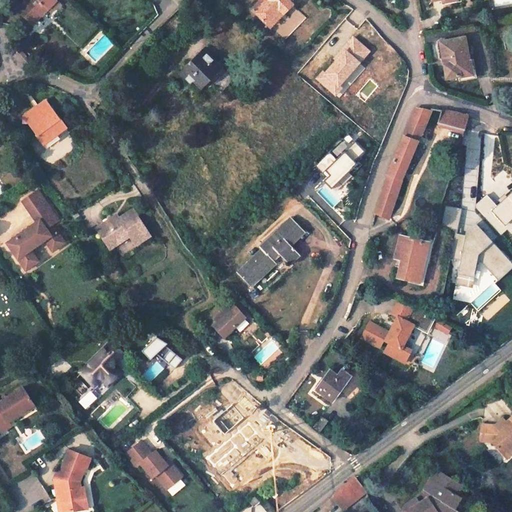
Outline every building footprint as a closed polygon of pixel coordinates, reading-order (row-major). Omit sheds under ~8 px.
[(61,1),(60,0),(25,0),(17,8),(33,23),(49,7),(51,10),(61,1)] [(291,5),(286,0),(261,0),(252,10),(266,23),(279,10),(283,14),(291,5)] [(269,27),(283,14),(279,10),(266,23),(269,27)] [(374,51),(355,35),(318,77),(337,93),(374,51)] [(459,38),(435,41),(440,78),(452,76),(453,81),(470,79),(467,61),(463,62),(459,38)] [(202,49),(179,72),(188,81),(191,78),(201,89),(210,80),(222,68),(202,49)] [(226,72),(222,68),(210,80),(215,84),(226,72)] [(66,127),(58,116),(58,117),(45,99),(26,112),(33,122),(30,124),(36,132),(35,133),(42,142),(66,127)] [(374,214),(387,218),(398,186),(430,111),(429,111),(415,108),(383,184),(374,214)] [(439,110),(436,124),(464,130),(468,117),(456,113),(439,110)] [(33,122),(26,112),(23,114),(30,124),(33,122)] [(42,142),(46,147),(66,128),(66,127),(42,142)] [(315,166),(323,172),(336,158),(329,152),(315,166)] [(57,221),(36,191),(21,202),(35,223),(21,232),(23,235),(18,238),(16,236),(6,244),(24,271),(37,262),(29,251),(43,241),(55,232),(51,225),(57,221)] [(488,193),(476,203),(476,208),(501,236),(507,230),(511,233),(511,237),(510,240),(511,241),(511,191),(497,205),(488,193)] [(444,227),(459,228),(460,207),(445,207),(444,227)] [(96,228),(109,246),(128,233),(135,243),(151,234),(134,209),(114,222),(111,218),(96,228)] [(288,244),(302,230),(292,220),(278,233),(288,244)] [(479,254),(494,242),(477,222),(466,232),(466,235),(461,260),(456,284),(472,287),(479,254)] [(237,273),(250,286),(274,262),(271,259),(277,253),(288,265),(298,254),(288,244),(278,233),(276,231),(266,241),(268,243),(237,273)] [(55,232),(43,241),(51,252),(63,243),(55,232)] [(451,259),(461,260),(466,235),(455,233),(451,259)] [(428,240),(399,234),(394,256),(404,259),(402,266),(399,266),(397,275),(420,280),(428,240)] [(511,270),(511,261),(495,243),(485,252),(483,263),(499,281),(511,270)] [(370,324),(362,341),(380,350),(384,342),(389,345),(384,354),(405,365),(411,353),(403,348),(407,342),(414,328),(416,329),(424,314),(399,301),(391,316),(397,319),(390,334),(370,324)] [(231,305),(217,317),(220,320),(216,324),(226,335),(248,316),(238,304),(234,308),(231,305)] [(439,332),(443,325),(438,322),(434,328),(439,332)] [(447,336),(451,330),(443,325),(439,332),(447,336)] [(151,360),(157,354),(174,370),(182,361),(166,346),(168,344),(158,334),(142,351),(151,360)] [(113,342),(81,372),(92,384),(98,379),(102,380),(106,385),(118,374),(112,366),(113,360),(121,352),(113,342)] [(415,346),(407,342),(403,348),(411,353),(415,346)] [(338,375),(330,370),(317,388),(332,400),(345,384),(336,378),(338,375)] [(339,373),(338,375),(336,378),(345,384),(348,380),(339,373)] [(32,403),(21,386),(0,399),(0,420),(3,418),(5,421),(22,410),(32,403)] [(79,402),(86,409),(97,398),(90,391),(79,402)] [(495,426),(480,424),(479,439),(492,441),(503,454),(511,445),(511,416),(507,421),(501,426),(495,426)] [(507,421),(504,417),(495,426),(501,426),(507,421)] [(226,452),(236,462),(244,456),(245,458),(276,432),(263,418),(233,444),(234,445),(226,452)] [(186,439),(201,427),(199,424),(185,437),(186,439)] [(210,436),(201,427),(186,439),(195,449),(210,436)] [(142,441),(126,453),(136,466),(140,463),(152,478),(155,475),(166,490),(182,477),(170,463),(167,465),(156,450),(152,454),(142,441)] [(68,450),(61,474),(59,481),(62,482),(60,486),(54,487),(56,497),(59,496),(62,511),(83,508),(81,497),(76,498),(75,488),(79,487),(81,480),(86,466),(87,466),(90,456),(68,450)] [(236,462),(226,452),(218,458),(228,469),(236,462)] [(419,500),(407,507),(409,511),(449,511),(454,509),(457,511),(465,499),(460,496),(466,486),(440,470),(434,481),(441,485),(431,500),(423,505),(419,500)] [(59,481),(61,474),(57,473),(52,476),(54,487),(60,486),(62,482),(59,481)] [(366,493),(356,476),(334,493),(320,504),(326,511),(329,511),(339,505),(344,511),(366,493)] [(441,485),(434,481),(425,495),(431,500),(441,485)] [(81,497),(83,508),(87,507),(83,487),(79,487),(75,488),(76,498),(81,497)] [(254,497),(260,503),(266,498),(260,491),(254,497)]
